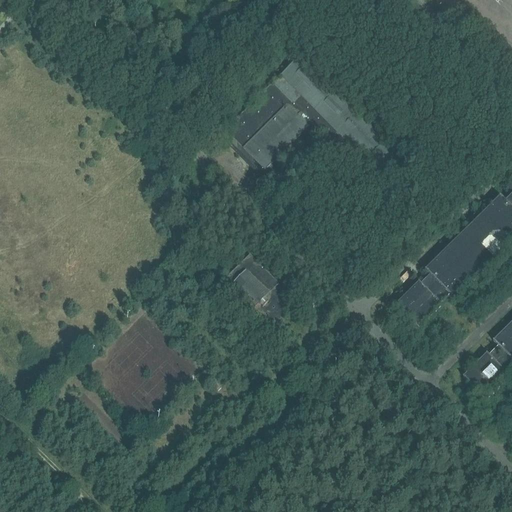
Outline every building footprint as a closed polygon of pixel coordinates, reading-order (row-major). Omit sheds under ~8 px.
[(369,124),(302,56),(230,127),(227,124),(224,127),(227,130),(220,138),(266,185),(315,138),(345,169),(351,164),(379,192),(408,163),(376,131),(390,117),(384,110),(369,124)] [(511,191),(502,202),(498,198),(423,272),(428,277),(394,311),(417,334),(451,300),(454,304),(511,247),(511,191)] [(228,279),(222,284),(268,332),(296,304),(250,257),(234,272),(230,268),(223,275),(228,279)] [(511,326),(494,345),(497,348),(462,382),(485,404),(511,377),(511,326)] [(221,389),(214,382),(210,386),(218,393),(221,389)]
